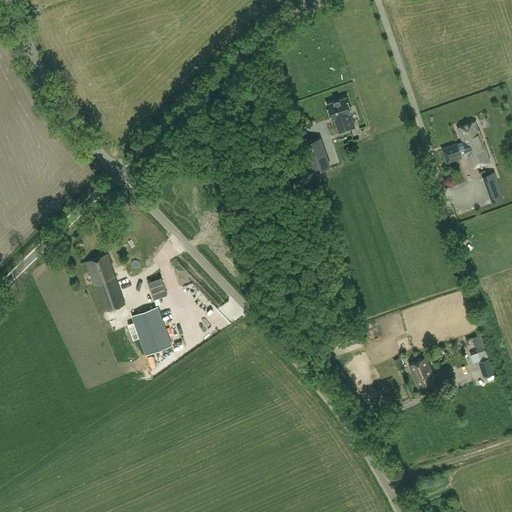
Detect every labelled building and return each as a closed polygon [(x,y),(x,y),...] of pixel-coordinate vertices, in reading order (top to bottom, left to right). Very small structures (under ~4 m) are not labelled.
[(347,97),(327,104),(332,118),(334,117),(340,132),(355,127),(349,112),(352,111),(347,97)] [(444,149),(448,162),(467,155),(471,167),(488,161),(475,121),(457,127),(462,143),(444,149)] [(306,159),(323,153),(318,138),(301,144),(306,159)] [(492,203),(504,199),(494,171),(482,176),(492,203)] [(113,241),(117,249),(123,246),(119,238),(113,241)] [(109,255),(87,262),(94,283),(96,282),(106,312),(125,306),(112,268),(113,268),(109,255)] [(144,304),(157,301),(155,289),(135,293),(136,302),(143,301),(144,304)] [(158,305),(131,315),(146,354),(172,345),(158,305)] [(358,332),(340,338),(342,344),(354,340),(355,343),(361,341),(358,332)] [(482,354),(489,353),(485,333),(475,335),(478,349),(472,351),(474,360),(483,358),(482,354)] [(108,343),(89,351),(94,362),(113,355),(108,343)] [(410,364),(418,387),(436,381),(427,357),(410,364)] [(483,376),(495,373),(490,358),(478,361),(483,376)]
